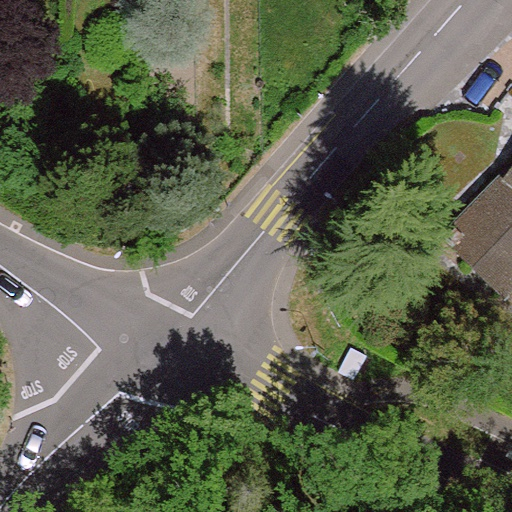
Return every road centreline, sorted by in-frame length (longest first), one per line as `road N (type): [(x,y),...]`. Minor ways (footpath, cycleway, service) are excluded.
road 1 (tertiary): [(153,351),(468,0)]
road 2 (tertiary): [(153,351),(271,393),(511,507)]
road 3 (tertiary): [(0,511),(63,434),(153,351)]
road 4 (tertiary): [(0,263),(58,304),(153,351)]
